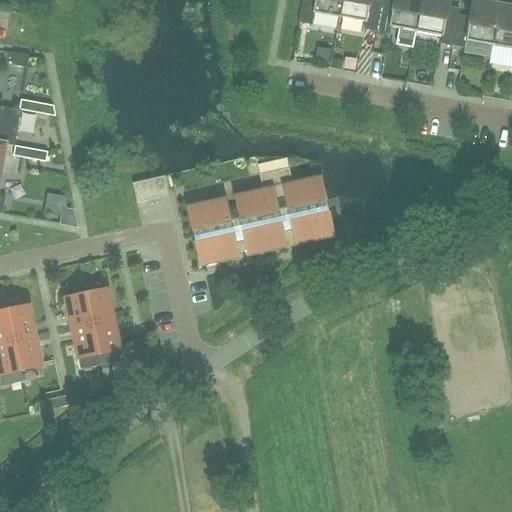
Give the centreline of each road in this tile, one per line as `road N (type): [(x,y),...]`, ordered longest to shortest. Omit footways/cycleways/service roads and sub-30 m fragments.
road 1 (residential): [(197,373),(303,305),(511,199)]
road 2 (residential): [(197,373),(164,230),(0,265)]
road 3 (residential): [(13,511),(197,373)]
road 4 (residential): [(511,121),(288,79)]
